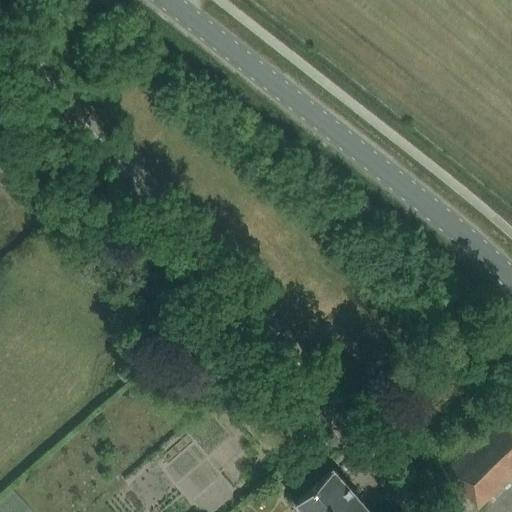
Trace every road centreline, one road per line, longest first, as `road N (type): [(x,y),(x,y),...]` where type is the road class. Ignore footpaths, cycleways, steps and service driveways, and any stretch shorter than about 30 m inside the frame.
road 1 (unclassified): [(408,511),(374,460),(78,129),(0,30)]
road 2 (secondary): [(511,280),(164,0)]
